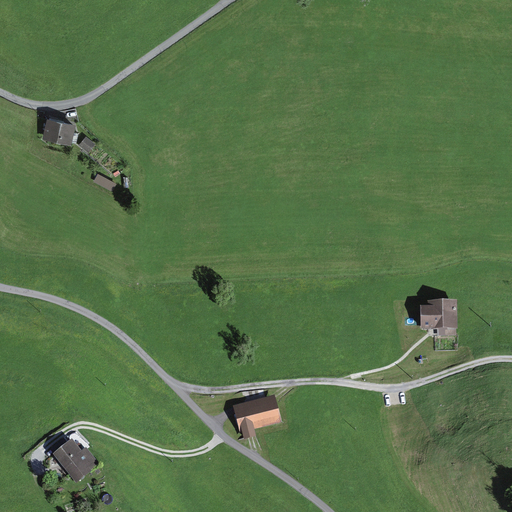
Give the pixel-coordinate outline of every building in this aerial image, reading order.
[(74,123),(48,118),(45,138),(71,142),(74,123)] [(125,170),(106,157),(96,177),(116,188),(125,170)] [(455,304),(431,306),(431,311),(422,312),(424,330),(432,329),(433,332),(457,331),(455,304)] [(275,400),(235,410),(240,430),(281,420),(275,400)] [(78,440),(61,452),(79,478),(96,465),(78,440)]
